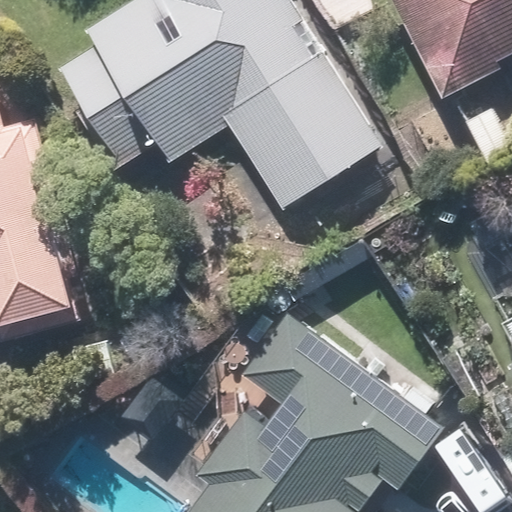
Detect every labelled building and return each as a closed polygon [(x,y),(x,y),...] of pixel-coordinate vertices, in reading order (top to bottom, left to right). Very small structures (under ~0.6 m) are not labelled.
[(379,147),(288,0),(128,0),(85,26),(95,42),(56,66),(118,167),(157,143),(170,164),(234,126),(283,205),(379,147)] [(511,0),(393,0),(440,95),(511,59),(511,0)] [(75,320),(21,121),(5,125),(0,105),(0,326),(3,339),(75,320)] [(182,511),(360,511),(358,510),(382,477),(397,488),(444,425),(288,311),(242,373),(279,400),(264,421),(245,406),(196,472),(207,479),(182,511)] [(511,318),(502,324),(511,343),(511,359),(508,362),(511,368),(511,318)]
